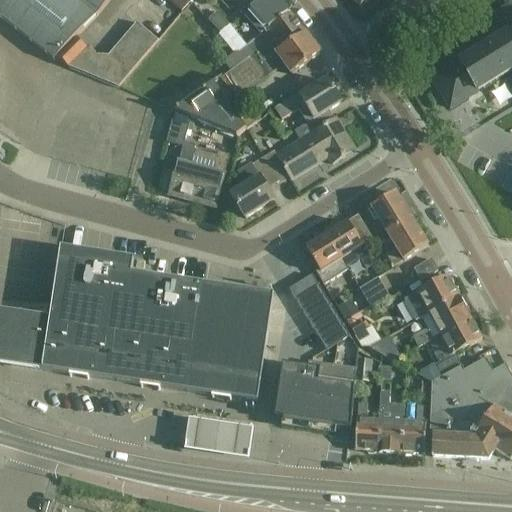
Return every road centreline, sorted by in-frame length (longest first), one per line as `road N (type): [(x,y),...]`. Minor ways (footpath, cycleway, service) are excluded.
road 1 (primary): [(511,507),(222,484),(35,443)]
road 2 (residential): [(413,148),(245,249),(0,181)]
road 3 (residential): [(501,287),(413,148)]
